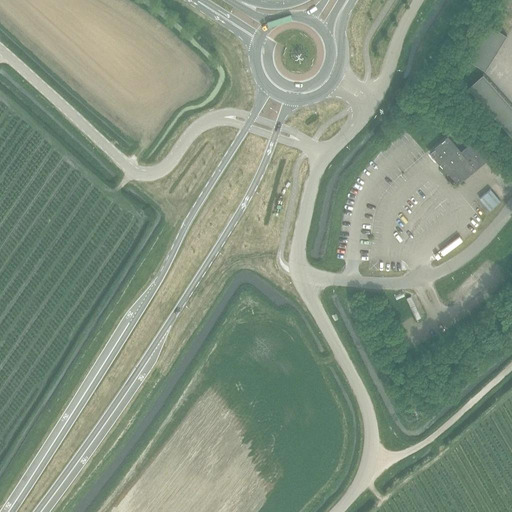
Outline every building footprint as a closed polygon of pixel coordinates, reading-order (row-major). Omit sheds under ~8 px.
[(473,60),(491,71),(511,37),(494,26),(473,60)] [(511,101),(489,76),(471,92),(511,136),(511,101)] [(474,140),(461,151),(449,137),(431,152),(458,183),(463,179),(464,179),(489,158),(474,140)] [(480,198),(489,210),(500,201),(491,189),(480,198)] [(411,293),(406,295),(414,317),(419,315),(411,293)]
